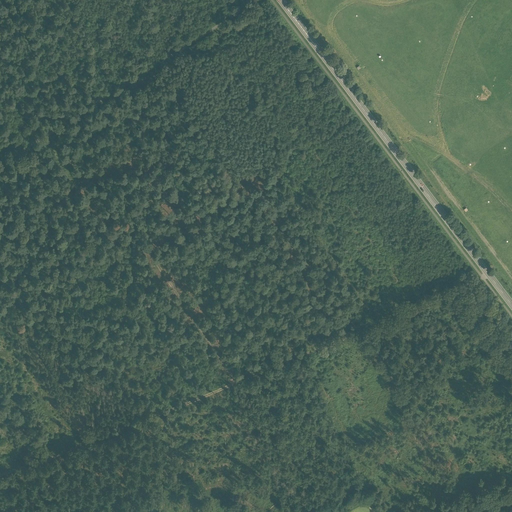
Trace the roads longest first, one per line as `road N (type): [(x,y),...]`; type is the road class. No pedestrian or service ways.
road 1 (secondary): [(511,300),(282,0)]
road 2 (track): [(46,135),(129,259),(148,247),(235,382)]
road 3 (track): [(511,277),(409,135),(483,181),(511,212)]
road 4 (track): [(235,382),(491,274)]
road 5 (track): [(0,473),(235,382)]
road 6 (track): [(257,0),(46,135)]
road 7 (track): [(101,100),(183,225),(148,247)]
